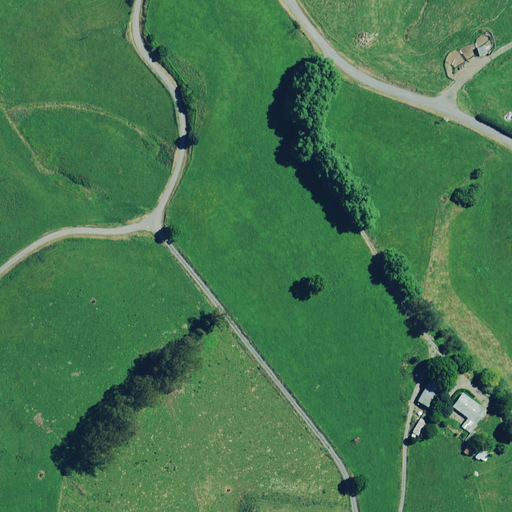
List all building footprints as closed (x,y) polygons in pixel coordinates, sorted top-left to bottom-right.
[(443,389),(429,381),(417,402),(431,410),(443,389)] [(486,410),(462,393),(452,407),(468,418),(462,427),(470,433),(486,410)] [(495,401),(487,394),(485,397),(493,404),(495,401)] [(427,422),(421,418),(412,433),(419,437),(427,422)] [(487,455),(479,450),(474,457),(479,461),(480,459),(483,461),(487,455)]
